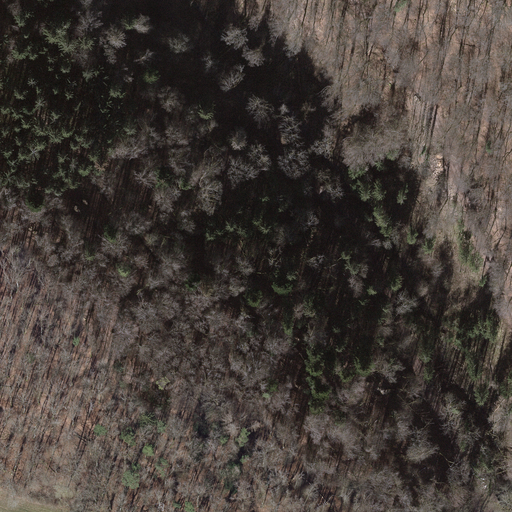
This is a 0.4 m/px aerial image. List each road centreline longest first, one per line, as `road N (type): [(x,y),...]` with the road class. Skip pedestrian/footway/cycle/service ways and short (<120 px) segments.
road 1 (track): [(159,0),(211,74),(258,112),(294,166),(355,221),(475,511)]
road 2 (track): [(252,511),(246,490),(265,422),(246,380),(146,240),(0,74)]
road 3 (track): [(511,302),(465,174),(354,0)]
